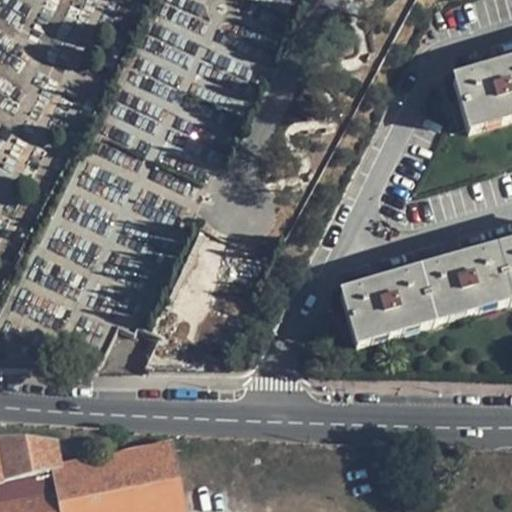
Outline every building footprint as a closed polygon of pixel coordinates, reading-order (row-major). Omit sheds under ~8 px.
[(464,133),(511,120),(511,63),(451,79),(464,133)] [(511,308),(511,251),(341,297),(355,350),(511,308)] [(57,442),(0,439),(0,484),(49,475),(62,472),(57,442)] [(179,511),(176,485),(169,451),(62,472),(49,475),(58,511),(179,511)] [(0,484),(0,511),(58,511),(49,475),(0,484)]
